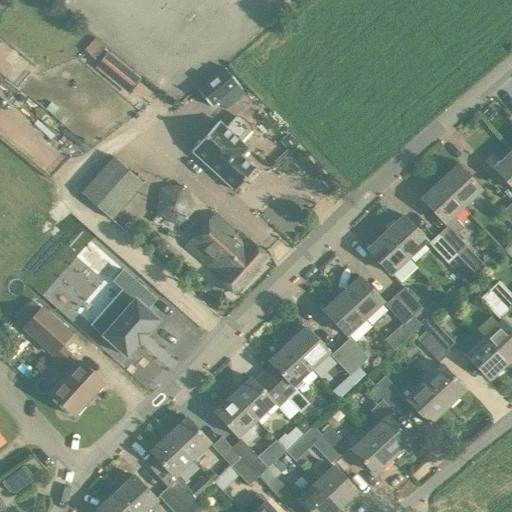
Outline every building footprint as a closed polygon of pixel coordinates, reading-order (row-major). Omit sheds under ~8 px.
[(85,52),(94,59),(103,48),(94,41),(85,52)] [(8,52),(0,46),(0,72),(2,75),(9,66),(1,60),(8,52)] [(107,56),(97,69),(129,93),(139,81),(107,56)] [(226,70),(198,93),(211,108),(238,85),(226,70)] [(51,103),(46,110),(52,115),(58,108),(51,103)] [(191,152),(235,192),(255,171),(240,157),(247,149),(239,142),(250,131),(246,127),(247,126),(241,120),(240,122),(236,119),(226,130),(218,123),(191,152)] [(287,134),(280,141),(289,151),(297,144),(287,134)] [(511,188),(511,153),(495,170),(511,188)] [(110,220),(143,185),(113,157),(80,192),(110,220)] [(458,167),(440,184),(462,208),(481,191),(458,167)] [(177,179),(151,206),(175,230),(201,203),(177,179)] [(422,200),(448,228),(456,236),(463,229),(452,217),(462,208),(440,184),(422,200)] [(278,198),(263,211),(286,235),(300,222),(278,198)] [(511,206),(511,205),(502,213),(511,223),(511,206)] [(234,294),(267,258),(238,231),(236,234),(214,214),(185,246),(217,275),(216,277),(234,294)] [(404,216),(385,234),(408,258),(427,241),(404,216)] [(466,247),(456,236),(448,228),(438,237),(456,256),(475,277),(485,268),(466,247)] [(408,258),(385,234),(367,250),(390,275),(408,258)] [(448,263),(456,256),(438,237),(430,244),(448,263)] [(167,262),(170,259),(170,255),(165,250),(161,250),(157,253),(157,258),(162,262),(167,262)] [(115,282),(136,301),(104,337),(128,358),(160,323),(148,311),(158,300),(126,270),(115,282)] [(359,278),(341,295),(365,320),(382,303),(359,278)] [(511,296),(499,283),(489,292),(508,311),(511,307),(511,296)] [(449,299),(454,294),(448,288),(443,294),(449,299)] [(404,290),(395,298),(413,317),(422,309),(404,290)] [(508,311),(489,292),(481,299),(499,319),(508,311)] [(365,320),(341,295),(323,312),(346,337),(365,320)] [(413,317),(395,298),(386,306),(404,325),(413,317)] [(32,300),(15,320),(24,328),(41,308),(32,300)] [(72,414),(73,416),(103,383),(79,362),(78,363),(61,346),(71,335),(41,308),(24,328),(53,354),(54,354),(72,370),(50,394),(61,405),(61,409),(68,415),(72,414)] [(443,324),(434,315),(422,326),(429,334),(448,355),(458,345),(440,326),(443,324)] [(511,333),(501,322),(483,339),(506,363),(511,358),(511,333)] [(287,346),(310,370),(328,353),(305,329),(287,346)] [(439,362),(448,355),(429,334),(420,342),(439,362)] [(340,347),(359,367),(367,359),(349,339),(340,347)] [(488,380),(506,363),(483,339),(465,355),(488,380)] [(272,364),(262,373),(287,400),(300,414),(301,413),(310,405),(297,391),(304,384),(300,379),(310,370),(287,346),(270,362),(272,364)] [(349,376),(359,367),(340,347),(331,357),(349,376)] [(36,367),(45,373),(50,363),(42,358),(36,367)] [(442,365),(424,382),(447,406),(464,390),(442,365)] [(251,379),(233,396),(255,420),(266,411),(270,416),(278,408),(287,400),(262,373),(253,381),(251,379)] [(447,406),(424,382),(414,391),(411,388),(405,389),(400,393),(385,377),(375,385),(397,408),(400,411),(409,402),(429,423),(447,406)] [(340,385),(332,391),(339,399),(347,392),(340,385)] [(411,440),(388,416),(397,408),(375,385),(367,394),(377,405),(371,411),(382,422),(370,433),(393,457),(411,440)] [(255,420),(233,396),(215,412),(238,437),(255,420)] [(168,435),(191,459),(210,442),(187,417),(168,435)] [(297,429),(303,435),(311,428),(304,419),(298,425),(297,429)] [(330,427),(321,436),(339,455),(348,446),(330,427)] [(375,474),(393,457),(370,433),(352,449),(375,474)] [(285,451),(293,444),(283,434),(276,441),(285,451)] [(191,459),(168,435),(151,452),(173,476),(191,459)] [(331,463),(339,455),(321,436),(312,444),(331,463)] [(212,446),(230,465),(240,455),(232,448),(222,437),(212,446)] [(241,439),(232,448),(240,455),(259,475),(268,467),(260,458),(241,439)] [(230,465),(213,481),(222,490),(238,473),(249,485),(256,478),(258,476),(259,475),(240,455),(230,465)] [(259,475),(258,476),(267,486),(280,473),(272,464),(268,467),(259,475)] [(24,465),(1,482),(9,492),(16,493),(34,478),(35,476),(26,465),(24,465)] [(357,491),(333,466),(315,483),(316,484),(339,508),(340,506),(342,508),(345,509),(351,503),(351,500),(349,498),(357,491)] [(205,475),(196,483),(203,490),(212,482),(205,475)] [(115,493),(131,511),(143,511),(156,501),(133,476),(115,493)] [(286,505),(295,496),(278,478),(269,486),(286,505)] [(186,507),(195,498),(177,479),(168,488),(186,507)] [(338,511),(336,510),(339,508),(316,484),(315,483),(297,501),(307,511),(338,511)] [(158,497),(172,511),(179,511),(186,507),(168,488),(158,497)] [(131,511),(115,493),(97,509),(99,511),(131,511)] [(242,511),(275,511),(267,502),(259,495),(242,511)] [(195,498),(186,507),(190,511),(198,511),(203,507),(195,498)]
